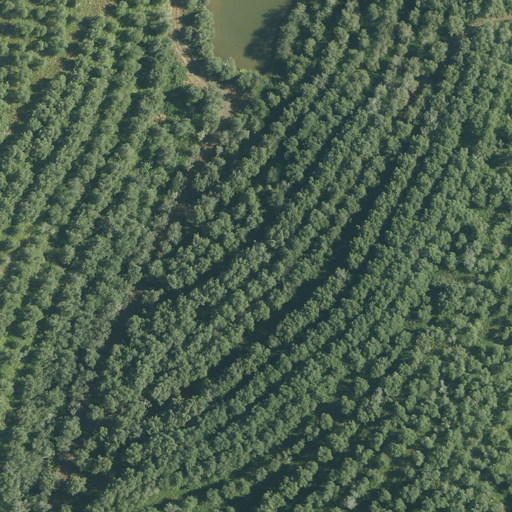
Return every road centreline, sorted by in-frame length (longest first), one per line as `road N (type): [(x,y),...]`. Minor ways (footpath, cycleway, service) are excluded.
road 1 (track): [(511,28),(468,39),(416,78),(313,245),(227,337),(84,425)]
road 2 (track): [(49,511),(229,127),(183,44),(178,0)]
